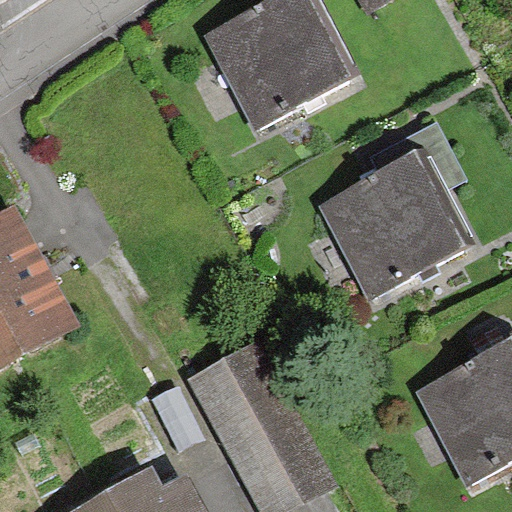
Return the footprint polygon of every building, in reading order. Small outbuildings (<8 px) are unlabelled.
[(284,0),(208,40),(256,133),(351,84),(306,0),(284,0)] [(359,0),(369,15),(394,0),(359,0)] [(322,209),(371,303),(465,254),(416,160),(322,209)] [(0,374),(80,332),(16,213),(0,221),(0,374)] [(511,347),(419,397),(469,490),(511,467),(511,347)] [(192,387),(263,511),(294,511),(337,488),(258,349),(192,387)] [(205,511),(190,483),(165,497),(154,476),(86,511),(205,511)]
